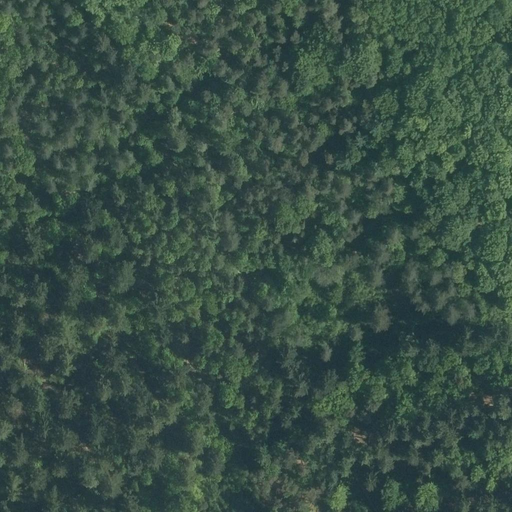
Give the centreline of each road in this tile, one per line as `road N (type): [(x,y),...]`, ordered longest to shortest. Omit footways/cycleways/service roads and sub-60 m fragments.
road 1 (track): [(119,511),(403,350),(511,330)]
road 2 (track): [(511,286),(419,175),(395,99)]
road 3 (track): [(168,146),(354,43)]
road 4 (track): [(0,237),(168,146)]
